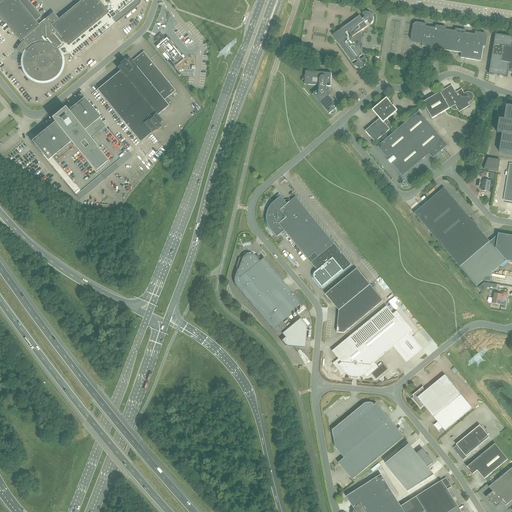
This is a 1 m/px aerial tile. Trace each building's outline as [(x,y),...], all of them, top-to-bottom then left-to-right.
[(0,0),(0,15),(21,41),(21,40),(22,38),(29,46),(29,48),(28,49),(27,50),(27,51),(26,52),(25,53),(24,55),(24,57),(23,59),(23,61),(23,63),(23,64),(23,66),(24,68),(24,70),(25,72),(26,73),(27,75),(29,76),(30,78),(31,79),(32,79),(33,80),(35,81),(37,81),(39,82),(41,82),(42,82),(44,82),(46,82),(48,81),(50,81),(52,80),(53,79),(55,78),(56,76),(57,76),(58,75),(58,74),(59,73),(60,72),(61,70),(61,69),(61,68),(62,67),(62,66),(62,64),(62,62),(62,61),(62,59),(62,58),(61,57),(69,54),(73,59),(138,5),(139,5),(139,4),(140,3),(140,2),(141,1),(141,0),(140,0),(84,0),(60,20),(53,12),(42,21),(39,18),(41,16),(27,0),(0,0)] [(368,21),(370,25),(372,23),(373,21),(373,19),(373,17),(372,15),(371,13),(369,12),(366,12),(364,13),(362,14),(365,17),(362,19),(360,16),(340,30),(342,32),(339,34),(339,38),(341,41),(338,43),(352,62),(356,60),(358,62),(354,65),(356,67),(357,68),(360,68),(362,68),(364,67),(365,65),(366,63),(367,61),(366,59),(365,57),(361,60),(359,57),(363,55),(357,46),(360,44),(361,36),(359,33),(368,26),(365,23),(368,21)] [(455,31),(446,30),(446,27),(436,25),(435,28),(426,26),(426,24),(416,22),(413,24),(411,39),(413,42),(423,44),(422,46),(462,53),(461,58),(481,61),(483,46),(486,47),(488,36),(485,33),(475,32),(475,34),(465,33),(466,30),(455,29),(455,31)] [(156,39),(155,41),(157,43),(158,45),(157,45),(158,46),(157,46),(159,48),(159,47),(165,54),(164,54),(168,59),(168,58),(169,59),(171,62),(174,65),(174,66),(175,66),(175,65),(182,59),(182,60),(183,59),(184,59),(183,58),(166,38),(166,39),(164,37),(161,33),(155,38),(156,39)] [(498,75),(498,76),(499,76),(499,75),(503,76),(507,77),(508,71),(511,71),(511,36),(495,34),(489,74),(494,75),(498,75)] [(118,68),(120,71),(97,90),(140,142),(152,133),(155,130),(156,131),(160,127),(158,124),(162,121),(157,115),(169,106),(164,100),(175,91),(143,52),(132,61),(129,58),(126,61),(125,60),(121,64),(121,65),(118,68)] [(304,83),(305,83),(305,84),(319,86),(319,90),(317,90),(313,94),(329,114),(330,113),(331,114),(332,114),(333,114),(334,114),(335,113),(336,113),(336,112),(336,111),(336,110),(335,109),(339,105),(327,92),(326,92),(326,91),(328,91),(328,87),(327,87),(327,86),(330,86),(332,73),(306,71),(305,77),(304,77),(303,77),(302,78),(302,79),(302,80),(302,81),(302,82),(303,82),(303,83),(304,83)] [(432,118),(451,107),(452,109),(456,110),(458,109),(459,112),(470,106),(468,103),(473,100),(474,96),(472,92),(467,91),(464,93),(462,89),(456,92),(452,85),(423,102),(432,118)] [(33,140),(35,142),(33,144),(76,196),(99,177),(100,179),(114,168),(113,166),(129,153),(110,129),(108,130),(99,119),(100,118),(84,98),(68,111),(67,111),(66,112),(63,115),(62,114),(57,117),(59,119),(55,122),(55,121),(54,122),(54,123),(33,140)] [(387,98),(373,110),(380,118),(365,131),(375,142),(393,126),(387,119),(397,111),(393,106),(394,105),(394,104),(393,103),(392,103),(391,103),(387,98)] [(511,106),(506,106),(504,119),(500,119),(497,132),(502,133),(499,151),(511,153),(511,106)] [(433,158),(448,145),(419,111),(377,147),(403,176),(429,153),(433,158)] [(484,169),(498,171),(500,160),(488,158),(484,169)] [(489,193),(489,192),(490,185),(493,186),(494,179),(495,179),(496,174),(491,173),(490,178),(491,178),(491,180),(486,180),(486,182),(482,181),(481,188),(484,189),(484,191),(485,191),(485,192),(489,193)] [(490,241),(444,187),(414,213),(476,286),(483,280),(490,282),(492,273),(506,260),(511,261),(511,235),(498,233),(498,234),(490,241)] [(270,229),(271,230),(277,237),(284,231),(308,259),(315,252),(319,256),(334,243),(296,197),(287,204),(281,196),(273,203),(272,204),(271,205),(271,206),(270,207),(269,208),(268,210),(268,211),(267,212),(267,213),(267,214),(267,215),(267,216),(267,217),(267,218),(267,219),(267,220),(267,221),(267,222),(267,223),(268,224),(268,225),(269,226),(269,227),(270,228),(270,229)] [(315,252),(308,259),(317,270),(315,272),(315,273),(314,274),(314,276),(314,278),(315,279),(321,287),(322,287),(324,287),(324,288),(352,264),(334,243),(319,256),(315,252)] [(287,317),(302,305),(266,262),(265,263),(257,255),(256,256),(254,255),(252,254),(250,253),(246,254),(244,255),(243,257),(242,258),(239,257),(234,276),(235,276),(234,280),(235,283),(237,287),(278,337),(282,334),(285,337),(281,341),(286,346),(305,348),(307,326),(301,318),(288,328),(285,325),(290,320),(287,317)] [(357,268),(326,294),(339,310),(343,307),(347,312),(338,319),(337,332),(344,333),(383,300),(357,268)] [(497,285),(484,282),(478,287),(482,292),(487,288),(490,288),(490,287),(496,288),(497,285)] [(494,293),(493,303),(506,305),(506,302),(504,302),(505,298),(507,298),(508,293),(502,292),(501,294),(494,293)] [(422,349),(406,329),(387,306),(332,351),(338,358),(333,363),(343,375),(346,373),(348,375),(351,377),(355,377),(358,377),(362,376),(365,374),(367,377),(372,373),(377,378),(388,369),(383,364),(379,367),(374,362),(397,343),(410,359),(422,349)] [(473,408),(461,394),(445,375),(425,391),(422,387),(413,395),(413,399),(420,408),(424,405),(438,422),(434,425),(439,431),(442,428),(445,431),(473,408)] [(374,404),(373,403),(372,403),(371,403),(370,402),(369,402),(368,402),(367,403),(366,403),(365,403),(365,404),(364,404),(363,404),(351,415),(351,416),(350,417),(350,416),(347,418),(332,430),(333,437),(334,437),(334,438),(335,447),(344,458),(338,463),(352,480),(404,437),(376,403),(374,405),(373,404),(374,404)] [(490,437),(480,425),(456,444),(457,445),(453,448),(463,460),(471,454),(470,453),(490,437)] [(508,459),(501,451),(495,443),(468,466),(474,473),(477,470),(484,479),(508,459)] [(398,480),(428,455),(427,454),(422,448),(416,453),(409,444),(386,463),(392,472),(398,480)] [(428,455),(398,480),(407,492),(434,475),(428,467),(434,462),(429,456),(428,455)] [(379,463),(371,469),(373,471),(381,465),(379,463)] [(491,502),(511,484),(511,467),(489,487),(493,491),(487,496),(491,502)] [(381,474),(346,496),(354,509),(354,510),(353,511),(352,511),(404,511),(401,506),(381,474)] [(448,511),(458,506),(447,489),(452,486),(446,477),(401,506),(404,511),(423,511),(425,511),(448,511)] [(511,484),(491,502),(496,507),(502,502),(505,506),(511,500),(511,484)]
